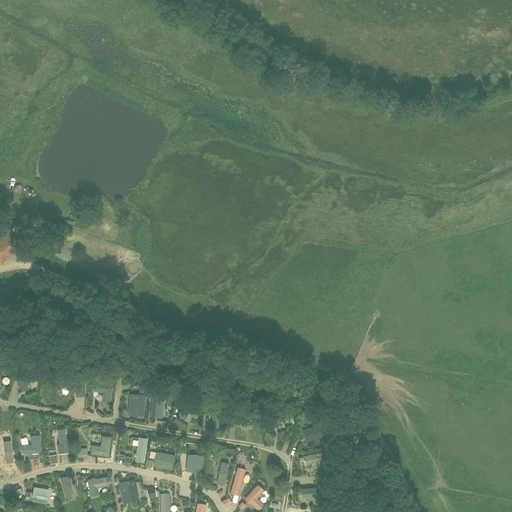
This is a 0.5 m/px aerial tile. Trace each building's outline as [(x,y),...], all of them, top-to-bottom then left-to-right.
[(0,252),(16,237),(2,223),(0,224),(0,252)] [(63,303),(57,327),(70,330),(76,307),(63,303)] [(159,377),(173,378),(175,353),(161,352),(159,377)] [(11,384),(21,384),(21,369),(11,369),(11,384)] [(69,391),(76,391),(76,381),(68,382),(69,391)] [(102,397),(104,384),(96,383),(94,396),(102,397)] [(121,410),(134,411),(134,389),(122,389),(121,410)] [(174,413),(181,418),(189,406),(182,401),(174,413)] [(319,431),(316,422),(302,427),(305,436),(319,431)] [(52,446),(59,446),(58,424),(50,425),(52,446)] [(23,440),(13,441),(14,450),(33,449),(32,430),(23,431),(23,440)] [(94,431),(94,441),(84,441),(84,448),(100,449),(100,432),(94,431)] [(130,433),(129,458),(138,458),(139,433),(130,433)] [(150,447),(147,458),(165,462),(168,451),(150,447)] [(299,460),(320,457),(319,448),(297,451),(299,460)] [(180,450),(180,467),(194,467),(194,450),(180,450)] [(211,478),(221,479),(223,459),(213,458),(211,478)] [(230,500),(239,464),(231,462),(227,478),(219,486),(217,495),(223,497),(234,506),(239,500),(242,503),(253,506),(257,502),(258,496),(262,497),(263,489),(252,479),(239,494),(238,498),(233,497),(230,500)] [(53,495),(65,494),(62,471),(50,473),(53,495)] [(89,474),(81,474),(82,490),(90,490),(89,474)] [(295,484),(296,493),(317,492),(316,483),(295,484)] [(21,497),(41,497),(41,484),(27,484),(27,492),(21,492),(21,497)] [(148,484),(141,485),(142,493),(149,492),(148,484)] [(163,488),(153,489),(154,511),(164,511),(163,488)] [(189,499),(188,511),(199,511),(199,499),(189,499)]
